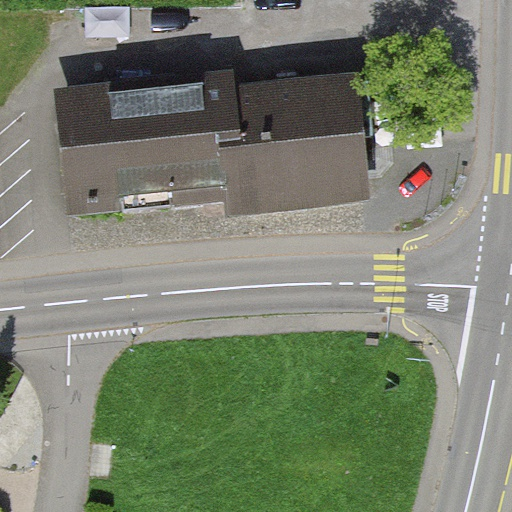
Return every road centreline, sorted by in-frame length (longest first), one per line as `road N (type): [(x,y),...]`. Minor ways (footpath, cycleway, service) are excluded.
road 1 (tertiary): [(67,304),(330,284),(511,291)]
road 2 (primary): [(467,511),(511,291)]
road 3 (residential): [(67,304),(71,393),(60,511)]
